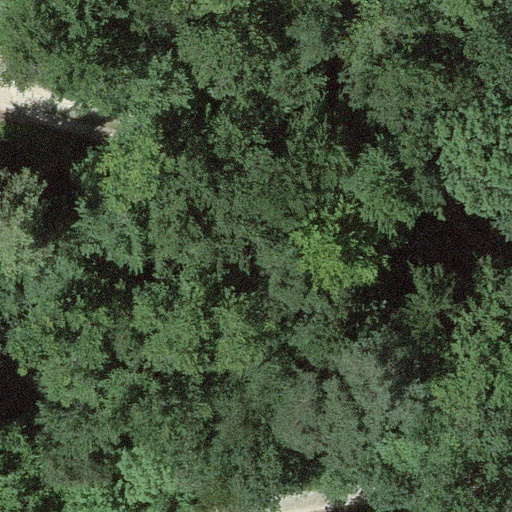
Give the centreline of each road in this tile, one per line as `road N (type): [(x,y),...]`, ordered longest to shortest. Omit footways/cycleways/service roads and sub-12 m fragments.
road 1 (track): [(0,93),(103,126),(342,150),(387,166),(511,259)]
road 2 (track): [(511,462),(246,511)]
